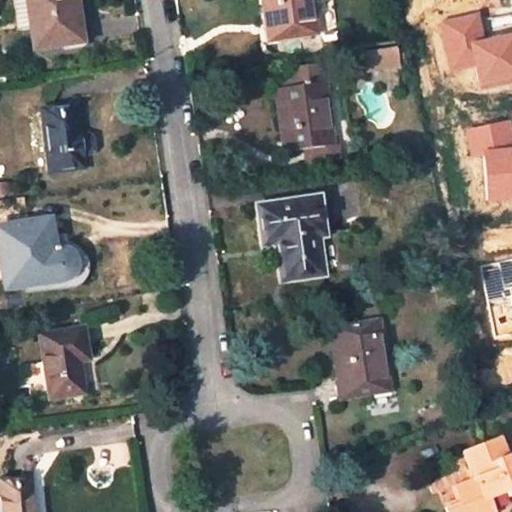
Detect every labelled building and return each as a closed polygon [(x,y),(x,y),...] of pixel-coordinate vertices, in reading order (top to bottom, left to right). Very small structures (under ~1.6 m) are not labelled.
[(12,0),(17,21),(31,19),(28,0),(12,0)] [(75,0),(28,0),(31,19),(35,48),(75,42),(69,6),(76,5),(75,0)] [(311,0),(263,0),(270,41),(317,33),(311,0)] [(481,11),(437,22),(452,73),(476,66),(479,91),(511,82),(511,32),(486,39),(481,11)] [(359,51),(363,73),(397,67),(394,46),(359,51)] [(333,146),(324,83),(334,82),(331,64),(280,72),(283,89),(276,90),(285,153),(302,151),(333,146)] [(74,106),(43,110),(51,172),(83,167),(74,106)] [(511,125),(511,121),(464,129),(471,156),(484,153),(511,146),(511,125)] [(333,146),(302,151),(305,167),(342,161),(339,145),(333,146)] [(511,148),(484,153),(486,202),(511,199),(511,148)] [(323,236),(317,200),(260,209),(265,244),(277,242),(282,279),(321,273),(316,237),(323,236)] [(48,219),(0,227),(0,253),(5,287),(63,276),(65,275),(66,275),(69,273),(70,271),(72,268),(72,266),(73,264),(73,262),(73,259),(71,255),(69,252),(66,249),(62,247),(57,247),(53,248),(48,219)] [(511,258),(480,266),(495,340),(511,336),(511,258)] [(377,322),(330,329),(341,398),(388,391),(377,322)] [(83,329),(39,336),(49,398),(84,393),(78,362),(88,361),(83,329)] [(471,365),(460,367),(462,380),(473,378),(471,365)] [(462,380),(466,398),(477,395),(473,378),(462,380)] [(466,398),(469,408),(479,405),(477,395),(466,398)] [(494,511),(490,499),(506,492),(508,497),(511,495),(511,454),(508,456),(501,438),(464,452),(474,478),(454,487),(461,503),(446,509),(447,511),(494,511)] [(34,511),(31,478),(0,481),(0,511),(34,511)]
